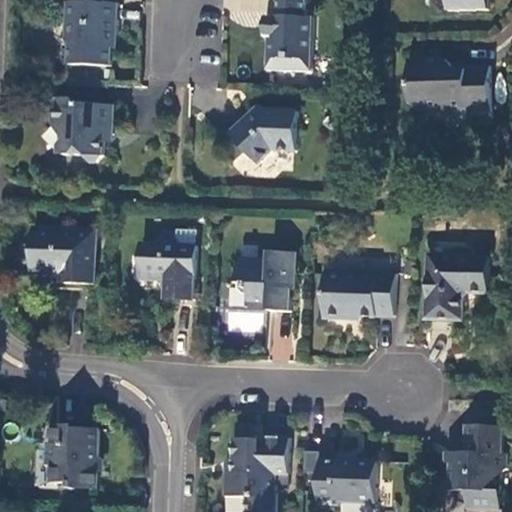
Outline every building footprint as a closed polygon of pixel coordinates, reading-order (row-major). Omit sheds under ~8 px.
[(312,74),(314,20),(308,19),(308,0),(277,0),(277,17),(277,26),(266,26),(266,39),(268,39),(267,72),(312,74)] [(448,0),(449,13),(489,11),(488,0),(448,0)] [(118,5),(68,4),(67,42),(70,45),(70,67),(113,68),(114,36),(118,36),(118,5)] [(266,17),(266,26),(277,26),(277,17),(266,17)] [(446,62),(410,63),(411,106),(419,113),(466,111),(467,119),(492,118),(490,67),(466,68),(466,71),(456,72),(446,62)] [(113,108),(80,106),(76,102),(56,101),(52,106),(51,126),(64,142),(64,157),(83,158),(89,164),(95,165),(103,158),(104,142),(111,137),(113,108)] [(299,153),(299,114),(260,113),(233,137),(260,165),(274,154),(299,153)] [(92,290),(93,236),(35,235),(34,277),(66,278),(65,290),(92,290)] [(197,304),(199,251),(180,250),(170,238),(158,248),(144,248),(143,270),(152,278),(169,280),(175,286),(175,303),(197,304)] [(491,296),(491,262),(466,262),(466,258),(454,257),(448,261),(448,279),(431,278),(429,315),(436,324),(456,324),(465,315),(465,299),(468,297),(491,296)] [(272,266),(242,265),(241,289),(252,289),(251,305),(271,306),(271,315),(293,316),(293,285),(297,285),(297,258),(272,258),(272,266)] [(431,260),(431,278),(448,279),(448,261),(431,260)] [(166,303),(175,303),(175,286),(169,280),(152,278),(143,270),(143,286),(166,288),(166,303)] [(396,277),(328,276),(327,323),(349,324),(349,321),(380,322),(380,319),(396,320),(396,277)] [(56,431),(55,449),(49,449),(48,467),(53,470),(53,488),(71,489),(71,495),(99,495),(100,481),(94,469),(94,465),(101,467),(101,435),(76,435),(76,432),(56,431)] [(505,431),(468,431),(468,457),(456,457),(455,468),(452,468),(451,493),(468,493),(467,511),(502,511),(503,477),(509,473),(509,458),(505,458),(505,431)] [(263,446),(237,445),(236,476),(228,476),(228,501),(249,503),(249,511),(276,511),(278,478),(290,479),(291,443),(263,442),(263,446)] [(378,467),(323,464),(322,509),(339,510),(340,504),(378,506),(378,467)]
